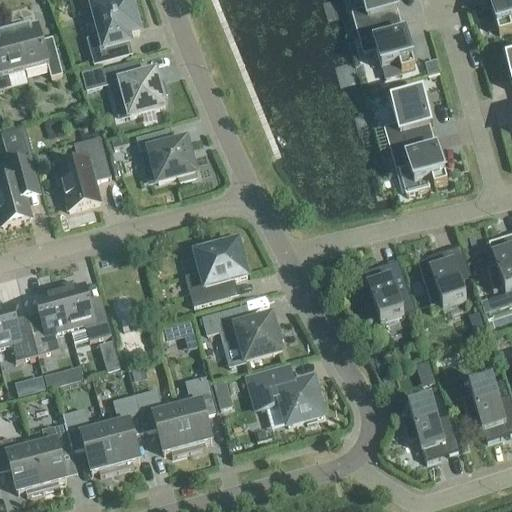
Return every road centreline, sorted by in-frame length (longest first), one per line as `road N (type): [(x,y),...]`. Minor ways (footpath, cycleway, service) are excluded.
road 1 (residential): [(0,268),(252,197)]
road 2 (residential): [(284,254),(367,405),(372,436),(350,465)]
road 3 (residential): [(497,204),(284,254)]
road 4 (residential): [(168,0),(252,197)]
road 5 (residential): [(497,204),(440,0)]
road 6 (residential): [(350,465),(180,511)]
road 7 (residential): [(350,465),(416,505),(511,478)]
